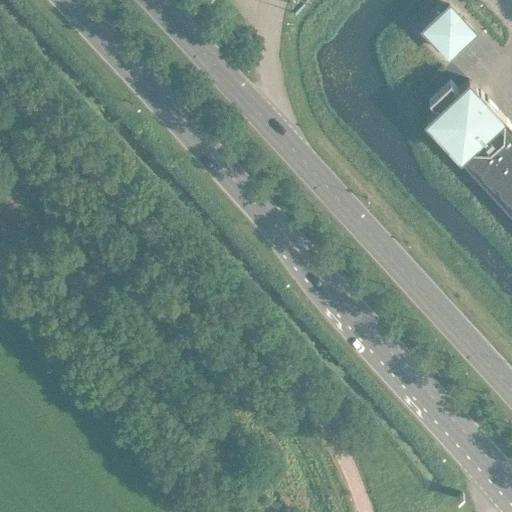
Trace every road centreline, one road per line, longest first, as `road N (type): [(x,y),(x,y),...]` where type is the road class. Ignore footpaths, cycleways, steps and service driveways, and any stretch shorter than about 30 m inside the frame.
road 1 (secondary): [(64,0),(253,201),(511,498)]
road 2 (secondary): [(511,392),(152,0)]
